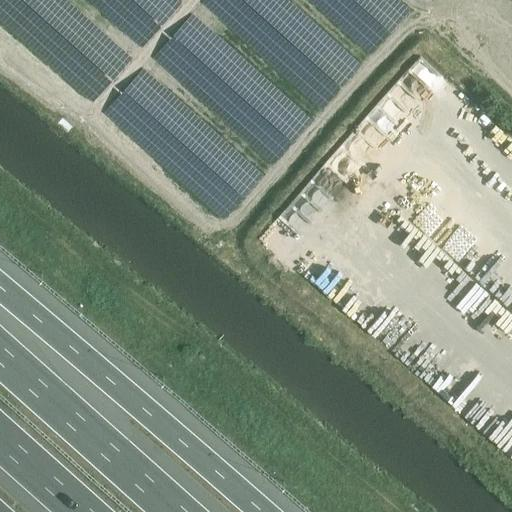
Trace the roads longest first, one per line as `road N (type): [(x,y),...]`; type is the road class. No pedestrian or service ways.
road 1 (motorway): [(253,511),(0,292)]
road 2 (motorway): [(181,511),(0,347)]
